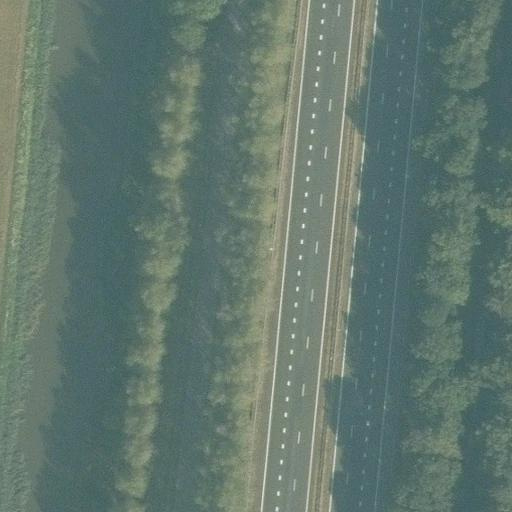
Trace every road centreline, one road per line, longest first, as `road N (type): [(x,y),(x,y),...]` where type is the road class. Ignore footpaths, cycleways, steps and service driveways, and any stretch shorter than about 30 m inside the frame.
road 1 (unclassified): [(184,511),(243,0)]
road 2 (motorway): [(344,511),(392,0)]
road 3 (motorway): [(334,0),(286,511)]
road 4 (track): [(35,0),(1,511)]
